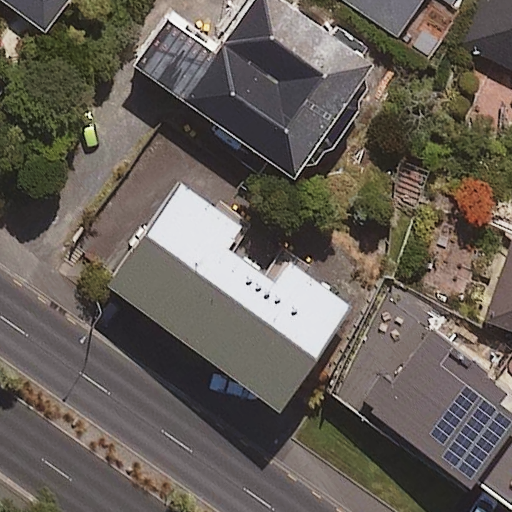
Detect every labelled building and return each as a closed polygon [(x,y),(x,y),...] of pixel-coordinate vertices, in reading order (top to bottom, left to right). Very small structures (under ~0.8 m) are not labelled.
[(0,0),(0,11),(42,43),(74,0),(0,0)] [(153,0),(123,45),(189,89),(178,104),(227,137),(237,121),(279,150),(284,143),(301,154),(359,67),(342,56),(355,36),(300,0),(170,0),(168,4),(161,0),(153,0)] [(354,0),(391,24),(407,0),(354,0)] [(511,0),(477,0),(461,41),(511,61),(511,0)] [(0,93),(8,79),(0,74),(0,93)] [(345,295),(165,165),(91,267),(270,397),(345,295)] [(511,197),(475,318),(511,329),(511,197)] [(511,419),(509,417),(511,412),(511,391),(463,358),(467,352),(432,327),(398,375),(367,353),(332,403),(456,490),(466,476),(505,503),(511,493),(511,419)]
